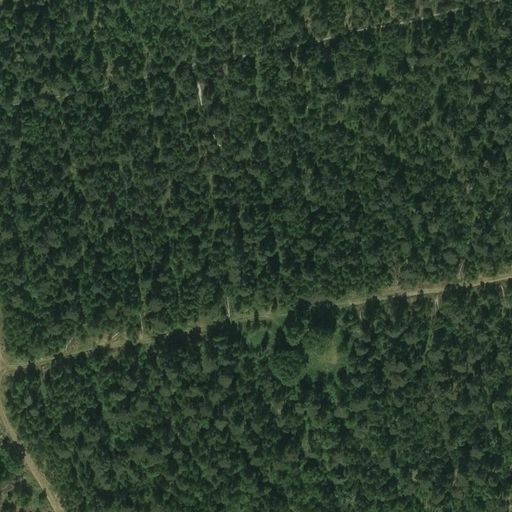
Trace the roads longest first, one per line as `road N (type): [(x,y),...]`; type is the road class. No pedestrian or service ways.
road 1 (track): [(499,0),(0,106)]
road 2 (track): [(0,356),(7,417),(60,511)]
